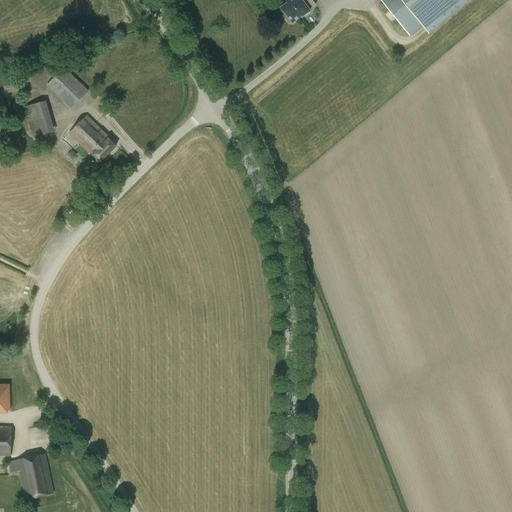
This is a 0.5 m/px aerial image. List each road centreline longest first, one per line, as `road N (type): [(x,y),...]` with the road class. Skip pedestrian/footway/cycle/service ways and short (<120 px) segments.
road 1 (unclassified): [(132,511),(51,391),(35,351),(34,318),(74,241),(190,123),(216,107)]
road 2 (tertiary): [(291,511),(286,276),(266,200),(216,107)]
road 3 (tertiary): [(216,107),(145,0)]
